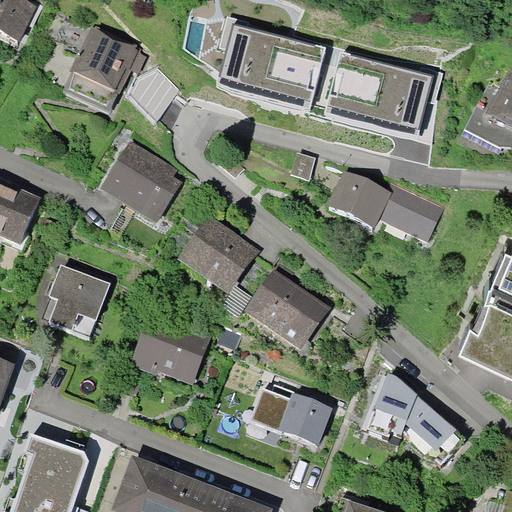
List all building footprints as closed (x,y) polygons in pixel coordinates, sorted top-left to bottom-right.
[(37,6),(23,0),(0,0),(0,32),(19,42),(37,6)] [(248,22),(227,17),(219,48),(227,49),(234,23),(247,27),(248,22)] [(247,27),(234,23),(227,49),(220,77),(311,101),(326,48),(247,27)] [(95,28),(91,26),(70,71),(120,94),(132,70),(139,53),(141,49),(136,46),(137,44),(97,25),(95,28)] [(421,72),(341,52),(327,105),(419,129),(426,101),(433,76),(421,72)] [(147,56),(139,53),(132,70),(139,73),(147,56)] [(422,67),(421,72),(433,76),(426,101),(435,103),(443,73),(422,67)] [(511,69),(509,68),(487,113),(511,125),(511,69)] [(311,101),(220,77),(218,82),(310,109),(311,101)] [(418,136),(419,129),(327,105),(325,112),(418,136)] [(178,170),(130,140),(101,188),(157,223),(182,181),(174,176),(178,170)] [(316,157),(298,152),(291,174),(310,180),(316,157)] [(445,209),(392,183),(389,191),(345,169),(328,204),(376,227),(380,219),(429,243),(445,209)] [(41,198),(0,178),(0,235),(19,244),(41,198)] [(259,250),(209,214),(178,258),(228,293),(259,250)] [(511,253),(511,256),(506,254),(484,303),(490,305),(511,314),(511,253)] [(111,283),(61,264),(48,295),(57,299),(49,321),(89,337),(111,283)] [(276,270),(274,268),(244,311),(301,350),(331,308),(290,280),(294,274),(280,265),(276,270)] [(252,296),(236,285),(222,305),(238,317),(252,296)] [(511,314),(490,305),(477,334),(470,330),(458,357),(511,380),(511,314)] [(211,336),(148,314),(130,366),(158,375),(159,372),(193,385),(211,336)] [(241,335),(223,329),(218,343),(235,350),(241,335)] [(0,405),(15,363),(0,357),(0,405)] [(417,396),(418,395),(397,376),(388,373),(375,407),(399,417),(394,432),(401,435),(406,424),(417,396)] [(290,399),(293,391),(275,384),(272,392),(290,399)] [(319,445),(333,407),(293,391),(290,399),(272,392),(263,388),(251,419),(319,445)] [(457,429),(418,395),(417,396),(406,424),(437,450),(457,429)] [(65,444),(30,433),(23,453),(30,455),(25,471),(15,499),(11,511),(8,511),(5,511),(3,511),(2,511),(72,511),(74,506),(89,462),(84,451),(82,450),(65,444)] [(67,439),(65,444),(82,450),(84,445),(67,439)] [(30,455),(23,453),(18,469),(25,471),(30,455)] [(271,511),(273,509),(132,455),(111,509),(116,511),(118,511),(271,511)] [(8,511),(11,511),(15,499),(9,497),(5,511),(8,511)] [(388,511),(348,500),(344,511),(388,511)]
